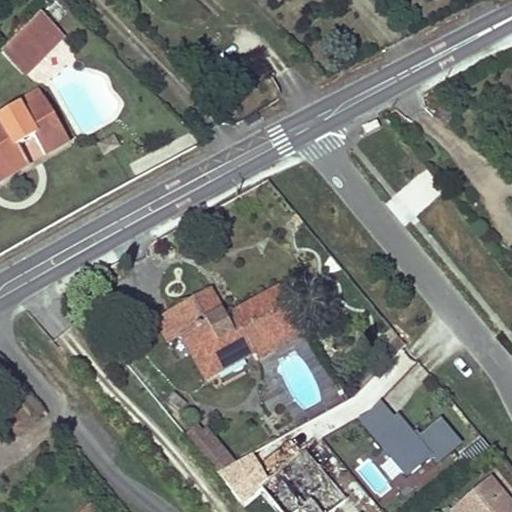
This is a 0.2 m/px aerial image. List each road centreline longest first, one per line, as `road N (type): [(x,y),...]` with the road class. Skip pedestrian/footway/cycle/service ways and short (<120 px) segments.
road 1 (tertiary): [(0,292),(305,128)]
road 2 (residential): [(511,378),(305,128)]
road 3 (unknown): [(471,329),(254,468)]
road 4 (residential): [(163,511),(130,488),(0,340)]
road 5 (tertiary): [(305,128),(511,20)]
